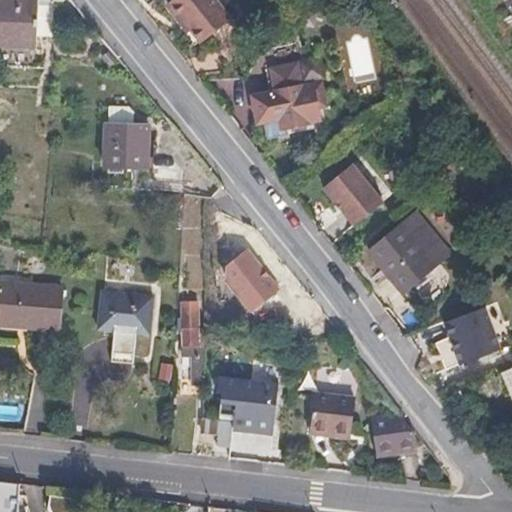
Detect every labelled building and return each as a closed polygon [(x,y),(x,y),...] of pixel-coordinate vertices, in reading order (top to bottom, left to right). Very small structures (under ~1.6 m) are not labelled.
[(0,0),(0,47),(35,50),(37,0),(27,0),(26,0),(0,0)] [(231,18),(216,0),(171,0),(170,1),(190,25),(202,41),(231,18)] [(268,134),(284,128),(319,118),(315,106),(324,103),(318,80),(298,85),(292,64),(266,71),(272,93),(250,100),(257,125),(265,122),(268,134)] [(109,109),(108,127),(106,127),(104,170),(146,172),(148,129),(133,128),(135,118),(127,110),(109,109)] [(384,200),(354,163),(324,189),(353,225),(384,200)] [(453,257),(428,226),(420,216),(372,254),(404,295),(453,257)] [(247,305),(274,283),(242,244),(222,259),(220,273),(247,305)] [(62,289),(6,284),(0,283),(0,324),(2,324),(2,327),(58,331),(62,289)] [(149,334),(152,297),(102,293),(99,330),(149,334)] [(197,341),(198,302),(183,302),(182,313),(178,313),(177,333),(182,333),(181,357),(197,357),(197,364),(203,364),(203,341),(197,341)] [(499,347),(483,306),(452,318),(443,321),(449,337),(451,336),(455,346),(454,348),(459,363),(499,347)] [(274,419),(277,381),(222,374),(217,413),(232,415),(232,427),(272,432),(274,419)] [(311,388),(308,417),(307,424),(348,428),(349,414),(351,392),(311,388)] [(219,420),(219,415),(202,414),(202,430),(219,431),(219,420)] [(416,431),(404,416),(372,414),(376,448),(417,445),(416,431)] [(230,444),(230,420),(219,420),(219,431),(219,444),(230,444)] [(0,511),(11,511),(13,483),(0,481),(0,511)]
